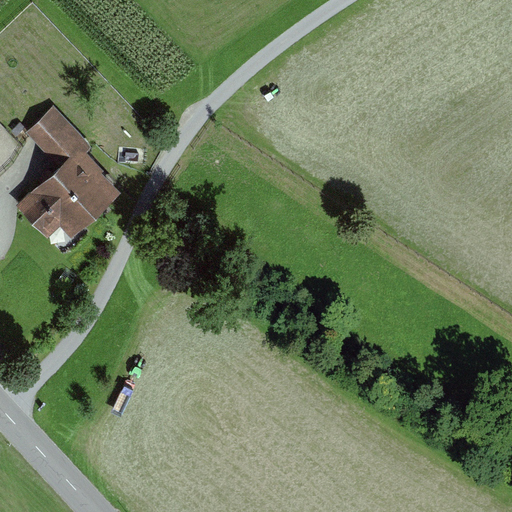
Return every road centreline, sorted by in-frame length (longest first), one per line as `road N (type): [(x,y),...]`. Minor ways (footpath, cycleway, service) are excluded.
road 1 (track): [(5,414),(79,333),(189,130),(253,67),(347,0)]
road 2 (tertiary): [(0,407),(95,511)]
